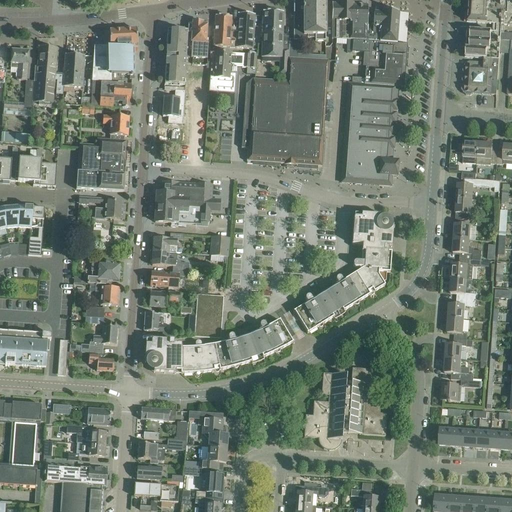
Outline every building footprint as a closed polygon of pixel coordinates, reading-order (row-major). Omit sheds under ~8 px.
[(304,1),(302,0),(295,0),(294,2),(294,27),(294,40),(293,40),(289,40),(289,50),(289,58),(298,59),(299,41),(307,42),(307,39),(311,39),(310,1),(304,1)] [(504,25),(506,0),(469,0),(468,23),(496,25),(496,27),(493,27),(504,28),(504,25)] [(326,1),(310,1),(311,39),(315,39),(315,42),(326,41),(326,11),(326,1)] [(333,3),(332,3),(333,39),(346,40),(348,3),(342,3),(342,4),(333,3)] [(346,40),(352,40),(368,42),(368,31),(368,26),(368,6),(366,6),(365,5),(359,5),(357,6),(354,6),(354,3),(348,3),(346,40)] [(368,42),(369,42),(397,44),(399,12),(382,11),(382,13),(374,12),(373,32),(368,31),(368,42)] [(279,74),(288,74),(289,58),(289,38),(283,38),(283,22),(283,12),(263,12),(261,58),(280,59),(279,74)] [(213,46),(233,48),(235,14),(232,14),(232,17),(215,16),(213,46)] [(235,14),(233,48),(253,49),(253,41),(258,42),(259,27),(254,26),(255,15),(235,14)] [(188,25),(188,32),(189,32),(187,65),(206,67),(207,53),(208,43),(206,43),(207,26),(202,26),(202,24),(193,23),(193,25),(188,25)] [(135,75),(134,46),(137,46),(137,31),(110,32),(110,46),(109,46),(109,48),(96,48),(95,47),(95,48),(92,83),(111,83),(121,82),(121,75),(129,74),(130,80),(134,80),(134,75),(135,75)] [(189,32),(188,32),(182,32),(181,34),(173,33),(174,31),(168,31),(164,85),(174,86),(185,87),(187,65),(189,32)] [(501,40),(502,40),(511,41),(511,33),(467,31),(466,58),(484,59),(484,60),(499,62),(499,60),(501,40)] [(369,42),(368,42),(352,40),(351,52),(369,53),(369,42)] [(511,41),(502,40),(501,54),(510,54),(508,85),(508,95),(511,95),(511,41)] [(407,44),(397,44),(369,42),(369,53),(368,64),(406,66),(407,44)] [(32,98),(32,101),(39,101),(39,105),(51,106),(52,102),(53,102),(54,80),(55,73),(56,58),(57,48),(39,47),(38,57),(38,67),(35,67),(32,98)] [(17,81),(26,81),(27,65),(28,66),(29,52),(12,51),(10,73),(18,74),(17,81)] [(233,121),(237,68),(243,68),(250,69),(252,69),(251,71),(256,72),(256,69),(257,59),(257,56),(250,55),(244,55),(230,54),(216,53),(215,59),(211,59),(207,120),(233,121)] [(84,56),(65,55),(63,87),(82,88),(84,56)] [(289,58),(288,74),(287,82),(252,79),(246,85),(241,149),(248,149),(247,162),(253,163),(254,158),(280,160),(280,164),(284,165),(296,166),(296,165),(297,166),(298,161),(303,161),(318,162),(317,167),(322,167),(329,61),(298,59),(289,58)] [(496,96),(499,62),(484,60),(484,63),(469,62),(463,68),(463,72),(465,74),(464,84),(462,86),(462,90),(466,96),(470,96),(472,94),(496,96)] [(365,78),(364,84),(398,87),(404,87),(406,66),(368,64),(368,67),(365,67),(365,78)] [(132,105),(134,86),(131,86),(101,83),(100,103),(99,107),(129,109),(130,105),(132,105)] [(348,83),(348,96),(397,99),(398,87),(364,84),(348,83)] [(91,99),(91,106),(99,107),(100,103),(94,102),(95,100),(97,100),(97,89),(92,89),(91,99)] [(179,92),(174,91),(171,91),(171,99),(164,99),(163,117),(169,117),(168,124),(176,125),(177,118),(178,108),(179,100),(184,101),(184,92),(179,92)] [(348,96),(347,108),(397,112),(398,100),(397,100),(397,99),(348,96)] [(24,98),(23,110),(32,110),(32,101),(32,98),(24,98)] [(91,98),(81,98),(81,106),(90,106),(91,98)] [(81,115),(90,115),(93,115),(94,108),(82,107),(81,115)] [(347,108),(346,121),(396,124),(397,112),(347,108)] [(111,117),(103,116),(103,125),(110,125),(109,136),(124,137),(128,137),(129,118),(111,117)] [(395,137),(396,124),(346,121),(345,133),(395,137)] [(29,143),(30,134),(3,133),(2,142),(29,143)] [(395,137),(345,133),(343,158),(398,162),(392,161),(393,149),(394,149),(395,137)] [(79,145),(78,165),(123,168),(123,161),(125,162),(127,142),(123,142),(117,141),(97,140),(96,146),(79,145)] [(462,164),(476,165),(478,144),(464,143),(462,164)] [(491,165),(497,165),(498,152),(492,152),(492,145),(478,144),(476,165),(491,166),(491,165)] [(498,152),(497,165),(503,166),(503,165),(511,165),(511,146),(504,146),(503,153),(498,152)] [(15,182),(17,149),(13,148),(12,160),(0,159),(0,182),(10,183),(10,181),(15,182)] [(55,189),(57,166),(41,165),(41,161),(42,151),(36,150),(36,161),(19,159),(17,182),(33,183),(33,187),(55,189)] [(343,158),(342,171),(341,183),(391,187),(392,177),(397,177),(398,162),(343,158)] [(122,175),(123,168),(78,165),(76,190),(124,193),(125,175),(122,175)] [(457,186),(456,200),(473,201),(474,187),(478,188),(494,189),(494,192),(499,193),(500,183),(495,182),(490,182),(479,181),(475,181),(465,180),(465,186),(457,186)] [(209,224),(210,213),(210,211),(219,211),(219,208),(220,201),(211,201),(212,186),(196,185),(179,184),(163,183),(163,194),(157,194),(156,204),(156,205),(153,205),(153,211),(154,211),(155,212),(152,221),(155,221),(155,223),(171,224),(170,227),(178,228),(178,224),(207,226),(208,223),(209,224)] [(97,209),(96,219),(104,219),(112,220),(122,221),(123,203),(114,202),(115,200),(106,199),(105,203),(105,210),(97,209)] [(462,214),(461,220),(476,221),(476,215),(472,215),(473,201),(456,200),(455,214),(462,214)] [(9,210),(6,210),(6,230),(18,228),(21,209),(21,207),(18,207),(9,208),(9,210)] [(21,209),(18,228),(30,229),(32,210),(33,208),(24,207),(24,210),(21,209)] [(36,210),(32,210),(30,229),(38,230),(38,239),(29,238),(28,256),(41,257),(44,209),(36,208),(36,210)] [(263,358),(270,355),(276,352),(280,350),(287,346),(293,343),(299,339),(389,283),(391,252),(392,248),(393,227),(388,226),(388,224),(386,222),(384,222),(384,217),(361,215),(361,218),(355,218),(355,217),(354,217),(352,245),(365,246),(364,263),(356,262),(354,263),(353,264),(353,266),(354,267),(356,268),(359,268),(359,271),(343,281),(341,279),(340,278),(338,278),(337,279),(336,280),(336,282),(338,284),(312,300),(311,298),(309,297),(308,297),(306,298),(305,299),(306,301),(307,303),(285,318),(280,320),(269,326),(269,327),(267,328),(265,325),(264,324),(262,324),(261,324),(260,326),(260,328),(261,330),(259,332),(259,331),(248,336),(237,339),(237,340),(235,340),(234,338),(233,336),(231,336),(230,336),(228,338),(229,339),(229,342),(227,343),(226,342),(220,344),(224,297),(198,295),(194,348),(193,348),(182,348),(182,345),(173,344),(174,341),(151,340),(151,341),(146,340),(144,363),(150,363),(150,364),(153,368),(154,368),(153,373),(175,375),(176,372),(181,372),(181,374),(188,374),(195,374),(195,370),(200,370),(200,373),(207,373),(215,372),(219,371),(226,369),(234,368),(238,366),(252,362),(263,358)] [(475,228),(476,221),(461,220),(461,226),(455,226),(454,240),(470,241),(475,241),(476,228),(475,228)] [(209,256),(223,258),(228,258),(229,239),(211,237),(209,256)] [(153,253),(168,254),(176,255),(177,241),(169,241),(169,240),(154,239),(153,253)] [(469,249),(470,241),(454,240),(453,254),(459,254),(459,260),(481,261),(481,252),(473,251),(473,249),(469,249)] [(168,254),(153,253),(152,266),(172,268),(172,274),(188,275),(188,264),(181,264),(181,262),(167,261),(168,254)] [(452,265),(451,280),(467,281),(472,282),(473,268),(480,268),(481,262),(481,261),(459,260),(458,266),(452,265)] [(90,285),(104,286),(106,286),(107,282),(118,282),(119,266),(113,266),(113,263),(104,262),(104,265),(92,264),(91,272),(92,272),(92,279),(74,278),(74,283),(88,284),(88,285),(90,285)] [(188,275),(172,274),(163,273),(163,274),(151,274),(151,287),(177,289),(178,277),(187,278),(188,275)] [(451,280),(450,294),(451,294),(456,294),(456,296),(456,300),(480,302),(481,299),(478,299),(476,299),(476,296),(471,295),(472,282),(467,281),(451,280)] [(104,286),(90,285),(89,292),(101,293),(100,306),(118,307),(120,289),(104,288),(104,286)] [(511,300),(511,292),(511,291),(495,291),(494,303),(499,303),(499,299),(511,300)] [(181,294),(171,293),(161,293),(161,294),(150,294),(149,307),(166,308),(167,301),(169,301),(169,304),(180,305),(181,294)] [(481,305),(482,302),(456,300),(455,306),(449,305),(448,320),(464,321),(465,307),(469,308),(475,308),(475,305),(481,305)] [(104,309),(86,308),(86,318),(104,319),(104,309)] [(159,315),(155,315),(145,314),(144,332),(154,332),(165,333),(166,327),(158,326),(159,315)] [(464,321),(448,320),(447,334),(453,334),(453,340),(473,341),(467,341),(467,335),(463,335),(464,321)] [(76,353),(89,354),(92,354),(92,355),(102,355),(103,345),(116,346),(117,328),(103,327),(103,338),(93,337),(93,346),(83,345),(83,347),(69,346),(69,353),(76,353)] [(0,366),(7,367),(21,368),(35,368),(42,369),(51,370),(53,342),(57,342),(57,337),(53,336),(26,335),(4,334),(0,333),(0,366)] [(67,375),(68,341),(59,340),(58,375),(67,375)] [(446,345),(445,360),(461,361),(462,347),(466,348),(472,348),(473,341),(453,340),(452,346),(446,345)] [(367,364),(376,364),(376,362),(376,360),(375,357),(374,355),(372,353),(371,351),(369,350),(366,349),(364,348),(362,348),(361,357),(364,358),(367,360),(367,364)] [(92,354),(89,354),(89,365),(97,365),(97,372),(113,373),(114,360),(105,360),(105,355),(102,355),(92,355),(92,354)] [(461,361),(445,360),(444,374),(451,374),(451,380),(464,381),(481,383),(481,380),(473,380),(473,375),(469,375),(469,369),(460,368),(461,361)] [(305,419),(304,438),(318,439),(318,440),(318,441),(318,442),(319,442),(319,443),(319,444),(319,445),(320,445),(320,446),(320,447),(321,447),(321,448),(322,448),(322,449),(323,449),(323,450),(324,450),(325,450),(325,451),(326,451),(327,451),(328,451),(328,452),(329,452),(330,452),(331,452),(332,451),(333,451),(334,451),(335,451),(335,450),(336,450),(337,449),(338,449),(338,448),(339,448),(339,447),(340,446),(340,445),(341,445),(341,444),(341,443),(341,442),(341,441),(342,441),(342,434),(343,426),(348,426),(348,427),(352,427),(353,428),(359,435),(385,437),(387,415),(380,414),(381,400),(366,399),(367,392),(374,393),(376,370),(352,369),(351,383),(346,383),(346,376),(340,375),(323,374),(321,396),(329,397),(328,403),(314,402),(313,417),(305,416),(305,419)] [(461,387),(453,387),(443,386),(442,402),(449,402),(449,403),(450,403),(450,402),(460,403),(461,387)] [(11,469),(22,470),(32,471),(35,422),(40,423),(41,406),(12,404),(12,407),(4,406),(4,403),(0,402),(0,419),(3,420),(11,420),(11,421),(15,421),(11,469)] [(53,406),(53,414),(54,414),(54,415),(70,416),(71,407),(55,406),(53,406)] [(111,411),(88,409),(87,425),(110,427),(111,411)] [(175,423),(175,411),(141,409),(141,420),(175,423)] [(46,413),(45,425),(53,426),(54,423),(54,415),(54,414),(53,414),(46,413)] [(209,435),(208,448),(227,450),(228,436),(222,435),(223,421),(203,420),(202,434),(209,435)] [(175,441),(187,442),(188,423),(177,422),(175,441)] [(67,427),(66,434),(77,435),(76,444),(79,444),(89,445),(105,446),(106,434),(96,433),(93,433),(93,428),(80,428),(77,427),(69,427),(67,427)] [(439,446),(452,447),(453,431),(440,430),(439,446)] [(452,447),(465,448),(466,432),(453,431),(452,447)] [(479,433),(466,432),(465,448),(477,449),(479,433)] [(491,434),(479,433),(477,449),(490,450),(491,434)] [(490,450),(503,451),(504,435),(491,434),(490,450)] [(511,435),(504,435),(503,451),(511,451),(511,435)] [(139,444),(138,460),(148,460),(150,461),(150,464),(158,465),(158,462),(161,462),(162,451),(186,452),(187,442),(175,441),(168,441),(167,446),(156,445),(149,445),(139,444)] [(79,456),(78,456),(82,456),(88,457),(94,458),(104,458),(105,446),(89,445),(79,444),(79,456)] [(226,464),(227,450),(208,448),(207,462),(200,461),(200,468),(219,470),(220,464),(226,464)] [(44,482),(62,484),(88,485),(88,486),(90,486),(102,487),(105,487),(107,470),(52,466),(52,461),(46,460),(44,482)] [(136,480),(146,480),(161,481),(162,468),(154,468),(147,467),(137,467),(137,468),(136,469),(135,472),(137,473),(136,480)] [(21,487),(22,470),(11,469),(8,469),(7,486),(21,487)] [(32,471),(22,470),(21,487),(36,488),(37,471),(32,471)] [(223,494),(221,494),(223,476),(207,475),(206,493),(196,492),(196,498),(223,500),(223,494)] [(134,485),(134,497),(144,498),(154,498),(154,502),(151,501),(151,507),(151,511),(156,511),(157,502),(178,504),(179,489),(179,483),(167,482),(166,485),(166,486),(164,486),(144,485),(134,485)] [(297,493),(296,505),(311,506),(312,494),(317,495),(318,498),(324,498),(328,495),(328,489),(310,488),(310,484),(304,483),(304,488),(295,487),(295,493),(297,493)] [(88,485),(62,484),(60,511),(88,511),(90,486),(88,486),(88,485)] [(101,491),(102,487),(90,486),(88,511),(101,511),(103,491),(101,491)] [(351,491),(351,497),(364,498),(363,510),(378,511),(378,504),(380,505),(381,499),(381,493),(371,492),(361,492),(361,491),(351,491)] [(434,511),(446,511),(448,498),(435,497),(434,511)] [(223,506),(223,500),(196,498),(195,498),(195,504),(198,504),(197,511),(220,511),(221,506),(223,506)] [(459,511),(461,499),(448,498),(446,511),(459,511)] [(459,511),(472,511),(474,500),(461,499),(459,511)] [(485,511),(487,501),(474,500),(472,511),(485,511)] [(498,511),(499,502),(487,501),(485,511),(498,511)] [(498,511),(511,511),(511,506),(511,502),(499,502),(498,511)] [(0,503),(0,511),(1,505),(11,505),(11,504),(0,503)]
